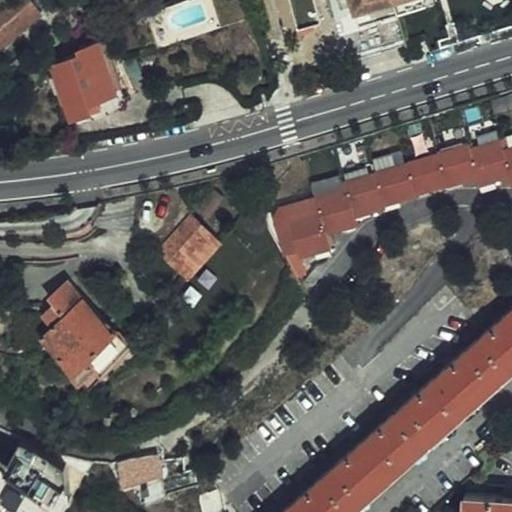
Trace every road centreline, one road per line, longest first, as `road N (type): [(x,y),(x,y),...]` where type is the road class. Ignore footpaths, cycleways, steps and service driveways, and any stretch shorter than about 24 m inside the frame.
road 1 (primary): [(0,181),(198,149),(511,58)]
road 2 (track): [(343,267),(262,370),(197,420),(150,440),(109,445),(0,408)]
